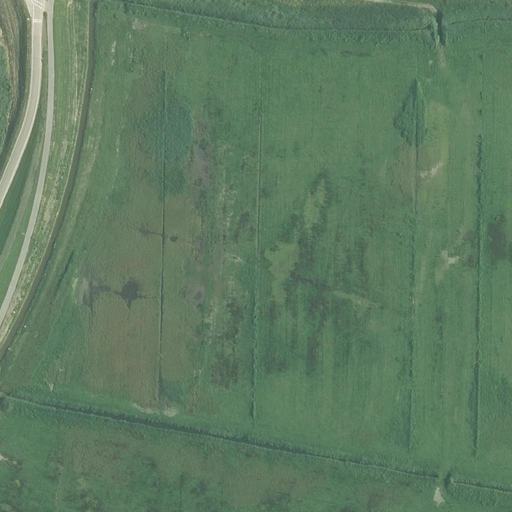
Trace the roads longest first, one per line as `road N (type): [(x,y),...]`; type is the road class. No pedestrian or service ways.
road 1 (track): [(444,499),(452,121),(438,17),(422,7),(352,0)]
road 2 (unclassified): [(0,203),(33,111),(40,7)]
